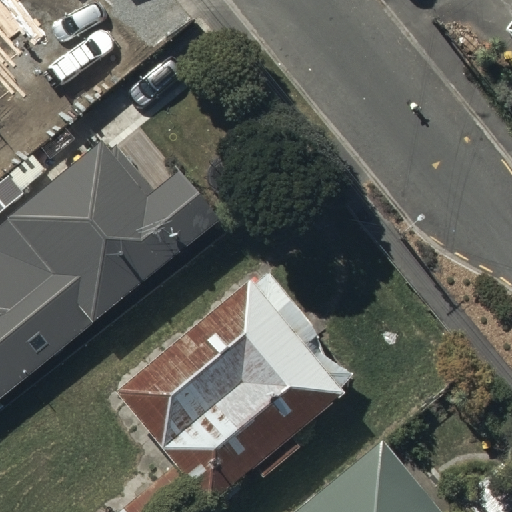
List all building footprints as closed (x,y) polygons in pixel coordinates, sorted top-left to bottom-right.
[(0,0),(0,158),(65,105),(57,95),(70,84),(0,0)] [(27,0),(48,25),(77,0),(27,0)] [(104,153),(0,237),(0,409),(220,231),(181,183),(157,202),(118,154),(110,161),(104,153)] [(251,293),(249,290),(117,401),(176,471),(126,511),(200,511),(201,511),(214,511),(257,477),(264,485),(299,455),(293,447),(347,402),(344,399),(359,386),(268,278),(251,293)] [(431,511),(381,453),(312,511),(431,511)] [(455,507),(459,511),(511,511),(511,480),(501,468),(455,507)]
